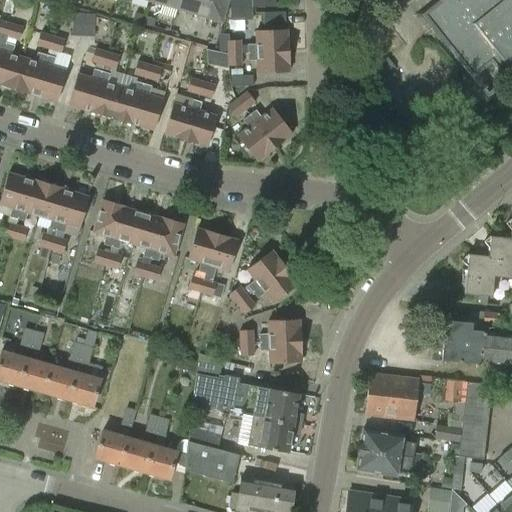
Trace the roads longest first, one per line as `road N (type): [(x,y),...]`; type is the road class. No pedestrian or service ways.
road 1 (residential): [(425,251),(358,201),(184,174),(0,122)]
road 2 (tertiary): [(318,511),(349,348),(378,299),(425,251)]
road 3 (residential): [(142,511),(14,478)]
